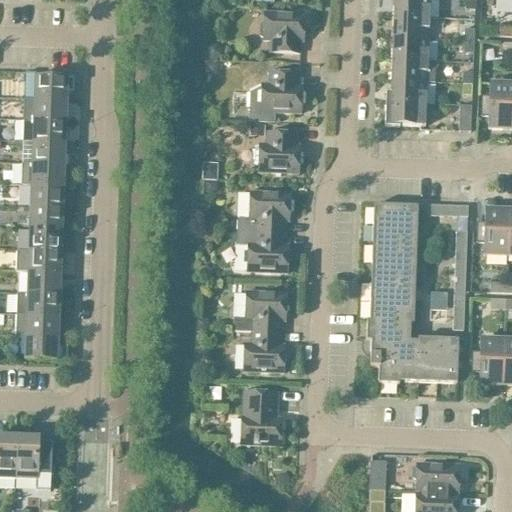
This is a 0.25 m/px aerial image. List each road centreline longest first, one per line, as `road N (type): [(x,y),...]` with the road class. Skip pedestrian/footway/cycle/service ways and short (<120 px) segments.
road 1 (residential): [(503,511),(505,461),(484,441),(312,434),(322,194),(337,167)]
road 2 (residential): [(97,405),(107,139),(98,105),(102,41)]
road 3 (residential): [(337,167),(460,170),(511,160)]
road 4 (residential): [(337,167),(347,0)]
